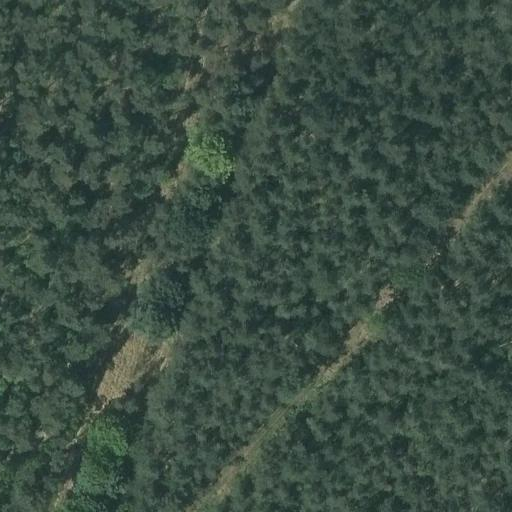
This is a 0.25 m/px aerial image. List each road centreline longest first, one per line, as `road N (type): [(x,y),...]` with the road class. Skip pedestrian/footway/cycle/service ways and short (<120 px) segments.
road 1 (track): [(106,511),(286,0)]
road 2 (track): [(511,165),(195,511)]
road 3 (track): [(58,511),(100,372)]
